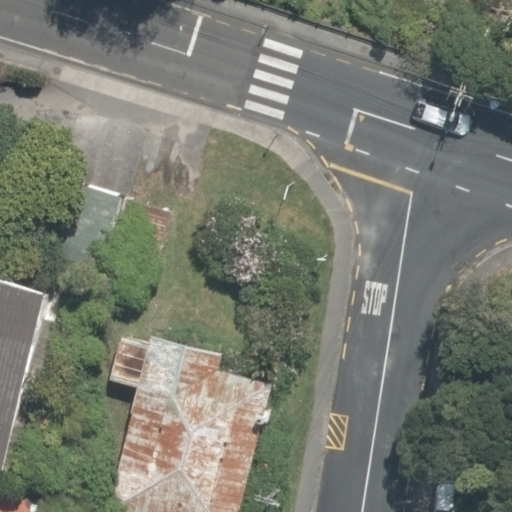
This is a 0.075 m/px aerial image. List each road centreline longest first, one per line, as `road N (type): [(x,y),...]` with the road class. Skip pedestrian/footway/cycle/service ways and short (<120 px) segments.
road 1 (secondary): [(433,138),(8,0)]
road 2 (residential): [(433,138),(338,511)]
